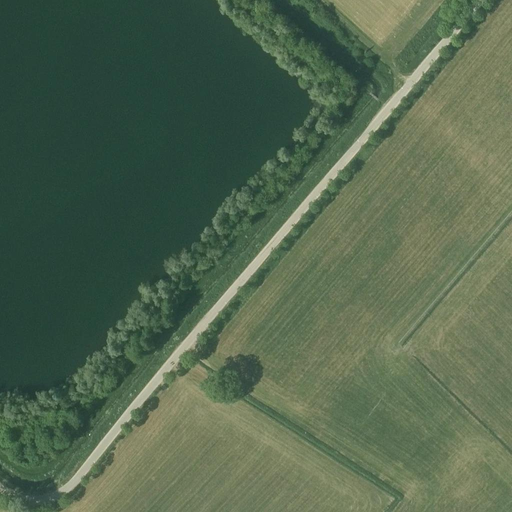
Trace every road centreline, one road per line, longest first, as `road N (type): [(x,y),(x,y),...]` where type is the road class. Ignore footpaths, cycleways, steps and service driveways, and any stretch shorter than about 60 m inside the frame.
road 1 (unclassified): [(0,489),(16,500),(47,501),(69,487),(479,0)]
road 2 (track): [(268,0),(387,110)]
